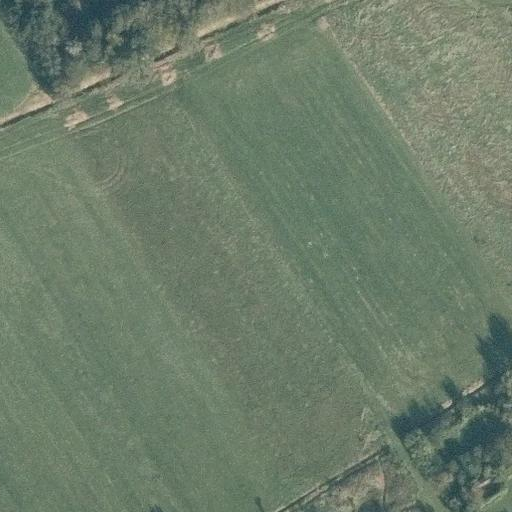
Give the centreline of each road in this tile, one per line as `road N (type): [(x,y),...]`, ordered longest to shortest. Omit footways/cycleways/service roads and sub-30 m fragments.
road 1 (track): [(443,511),(364,385)]
road 2 (track): [(397,447),(294,511)]
